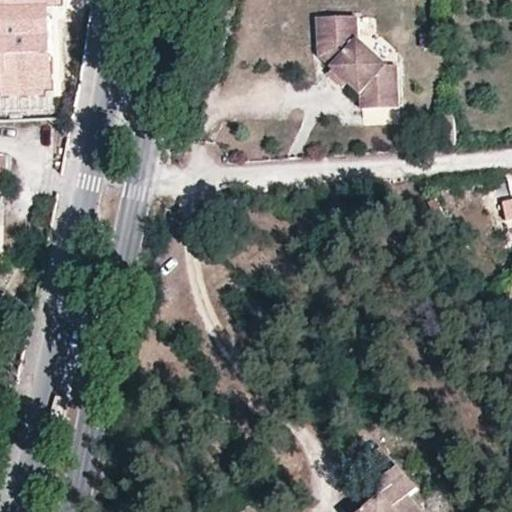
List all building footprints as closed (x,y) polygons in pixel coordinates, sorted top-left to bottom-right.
[(0,0),(0,120),(56,119),(52,0),(0,0)] [(361,93),(362,108),(399,106),(398,64),(387,64),(361,43),(361,21),(321,21),(320,59),(332,68),(348,81),(361,93)] [(343,87),(348,81),(332,68),(328,74),(343,87)] [(8,160),(0,159),(0,171),(8,172),(8,160)] [(424,511),(415,502),(423,494),(382,455),(367,471),(383,487),(375,494),(375,511),(424,511)]
